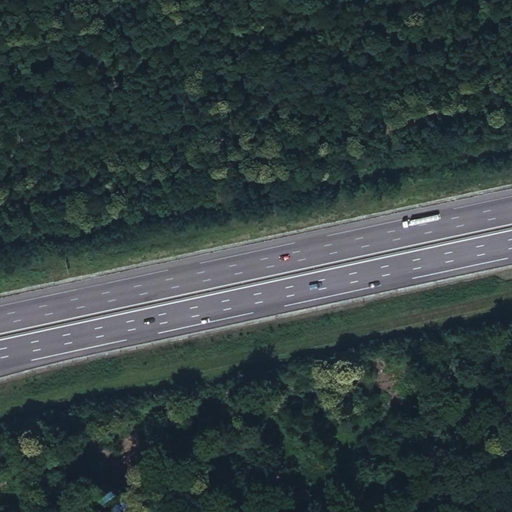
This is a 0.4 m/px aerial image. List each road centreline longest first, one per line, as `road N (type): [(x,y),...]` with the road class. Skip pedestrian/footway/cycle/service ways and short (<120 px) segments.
road 1 (motorway): [(0,353),(511,242)]
road 2 (motorway): [(511,207),(0,317)]
